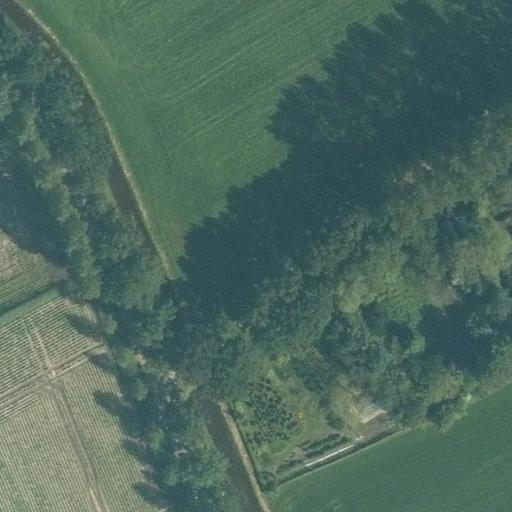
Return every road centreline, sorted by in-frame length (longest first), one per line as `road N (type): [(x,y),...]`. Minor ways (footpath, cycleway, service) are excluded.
road 1 (unclassified): [(157,388),(422,158),(511,96)]
road 2 (unclassified): [(157,388),(40,95),(0,50)]
road 3 (unclassified): [(207,511),(157,388)]
